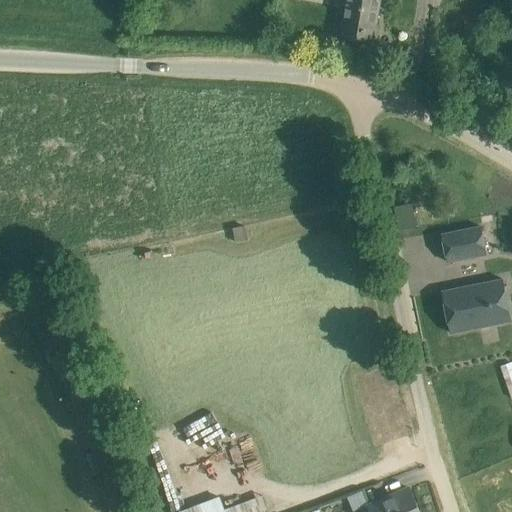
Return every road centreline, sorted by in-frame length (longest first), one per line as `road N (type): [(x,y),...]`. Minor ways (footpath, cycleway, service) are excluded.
road 1 (residential): [(455,511),(427,426),(353,84)]
road 2 (unclassified): [(353,84),(303,74),(0,59)]
road 3 (unclassified): [(511,158),(403,99),(353,84)]
